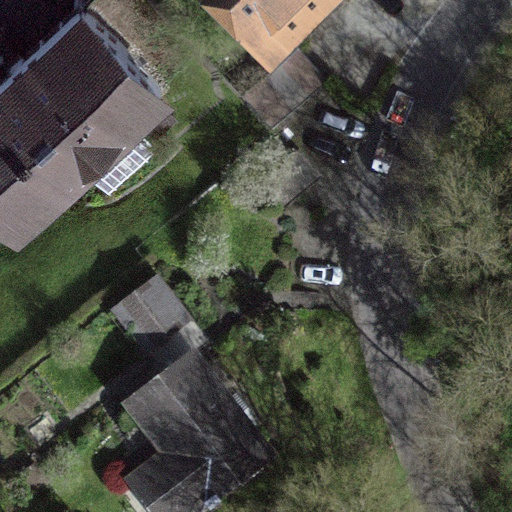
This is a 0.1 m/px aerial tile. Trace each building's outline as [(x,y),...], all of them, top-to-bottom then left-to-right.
[(162,86),(82,0),(0,75),(0,193),(20,216),(82,160),(109,190),(153,149),(125,119),(162,86)] [(304,0),(256,0),(281,24),(304,0)] [(242,97),(270,129),(325,81),(297,49),(242,97)] [(222,214),(219,290),(289,292),(292,225),(280,212),(317,180),(294,152),(222,214)] [(186,322),(158,281),(117,308),(145,350),(186,322)] [(174,460),(150,479),(175,511),(192,511),(204,503),(209,509),(220,500),(216,495),(271,453),(194,353),(130,402),(174,460)]
